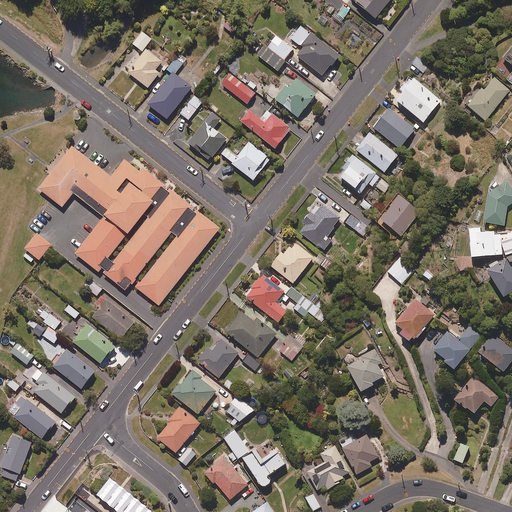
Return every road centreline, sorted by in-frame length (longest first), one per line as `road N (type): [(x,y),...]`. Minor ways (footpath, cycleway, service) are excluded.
road 1 (tertiary): [(253,225),(0,24)]
road 2 (tertiary): [(96,424),(253,225)]
road 3 (residential): [(253,225),(384,58)]
road 4 (residential): [(504,511),(425,487),(358,511)]
road 5 (unclassified): [(384,58),(511,8)]
road 6 (residential): [(96,424),(166,481),(188,511)]
